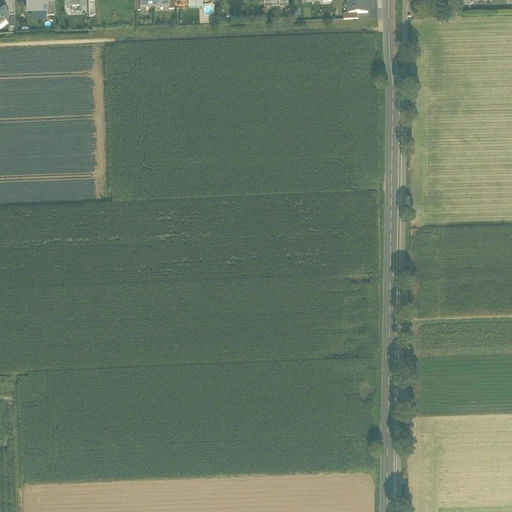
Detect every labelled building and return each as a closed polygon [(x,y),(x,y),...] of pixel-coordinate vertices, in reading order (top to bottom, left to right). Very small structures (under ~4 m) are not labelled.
[(0,0),(0,6),(8,16),(14,16),(13,0),(0,0)] [(46,11),(46,2),(45,0),(25,0),(26,12),(30,12),(46,11)] [(202,8),(202,0),(195,0),(195,1),(188,1),(188,8),(202,8)] [(347,0),(348,14),(357,13),(367,13),(366,0),(347,0)] [(54,2),(46,2),(46,11),(46,16),(54,16),(54,2)] [(30,12),(30,21),(46,21),(46,16),(46,11),(30,12)]
